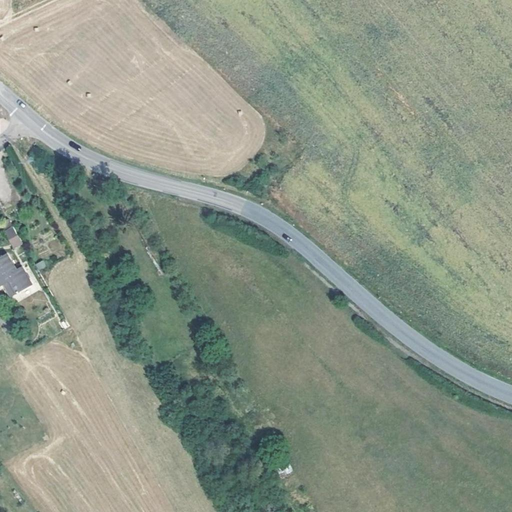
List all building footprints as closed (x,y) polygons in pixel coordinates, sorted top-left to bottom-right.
[(11,241),(20,237),(14,225),(5,230),(11,241)] [(132,239),(129,232),(115,239),(113,236),(100,242),(105,253),(132,239)] [(15,248),(24,243),(20,237),(11,241),(15,248)] [(8,253),(0,257),(0,282),(0,283),(7,279),(15,294),(33,285),(22,267),(17,270),(8,253)] [(5,390),(0,392),(0,406),(1,407),(11,400),(5,390)]
